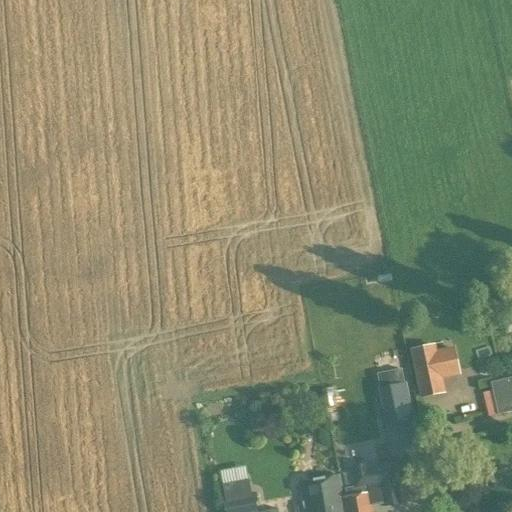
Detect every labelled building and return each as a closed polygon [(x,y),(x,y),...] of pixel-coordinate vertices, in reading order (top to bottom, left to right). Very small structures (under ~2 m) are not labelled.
[(452,347),(434,352),(432,345),(410,351),(421,398),(442,393),(439,379),(458,374),(452,347)] [(511,379),(490,384),(491,392),(482,394),(488,418),(511,412),(511,379)] [(359,432),(352,398),(334,401),(341,435),(359,432)] [(346,499),(342,500),(344,511),(370,511),(370,505),(384,503),(385,508),(386,508),(385,507),(399,504),(399,505),(400,505),(393,466),(367,471),(366,466),(365,466),(365,467),(352,469),(352,468),(351,469),(354,488),(353,488),(344,489),(346,499)] [(344,511),(342,500),(338,477),(299,484),(304,511),(344,511)] [(223,511),(257,511),(254,495),(251,496),(248,480),(222,486),(225,501),(221,502),(223,511)] [(478,511),(473,488),(461,491),(465,511),(478,511)]
